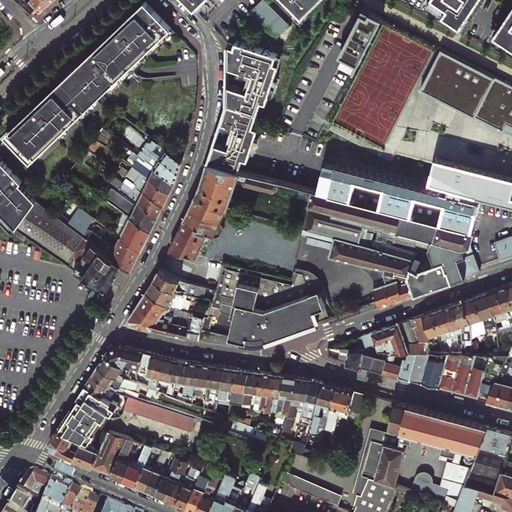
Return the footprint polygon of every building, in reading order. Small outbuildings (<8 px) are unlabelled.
[(172,27),(147,0),(5,134),(31,161),(172,27)] [(17,0),(16,1),(23,8),(31,0),(17,0)] [(30,16),(38,16),(57,0),(31,0),(23,8),(30,16)] [(268,0),(260,0),(251,10),(277,37),(291,23),(268,0)] [(288,0),(304,16),(319,0),(288,0)] [(456,16),(456,20),(464,26),(473,15),(471,12),(479,0),(425,0),(437,7),(439,5),(456,16)] [(381,16),(361,8),(339,51),(358,60),(381,16)] [(511,8),(501,26),(498,24),(492,33),(502,40),(503,38),(511,43),(511,8)] [(229,103),(212,158),(241,167),(244,158),(250,160),(253,151),(258,152),(264,133),(259,131),(262,122),(257,120),(263,99),(268,101),(271,92),(275,94),(281,74),(278,73),(284,54),(236,39),(235,44),(229,42),(229,103)] [(511,84),(442,48),(422,86),(501,130),(511,132),(511,174),(436,153),(430,178),(449,184),(448,191),(338,163),(322,175),(318,189),(466,227),(475,200),(462,196),(466,189),(511,201),(511,84)] [(180,170),(183,159),(154,138),(153,141),(149,141),(141,134),(126,124),(126,125),(144,138),(140,143),(145,146),(180,170)] [(177,180),(180,170),(145,146),(140,143),(144,138),(126,125),(124,128),(121,132),(143,149),(139,154),(140,154),(177,180)] [(101,142),(107,146),(114,136),(103,128),(95,138),(101,142)] [(153,141),(154,138),(143,131),(141,134),(149,141),(153,141)] [(101,142),(95,138),(87,148),(92,152),(93,152),(101,142)] [(92,152),(87,148),(79,160),(84,163),(92,152)] [(171,192),(177,180),(140,154),(137,159),(133,165),(143,172),(171,192)] [(225,206),(226,207),(238,173),(243,175),(243,177),(245,180),(271,188),(276,185),(278,178),(254,172),(241,167),(212,158),(201,185),(197,193),(222,206),(225,206)] [(0,214),(3,212),(17,226),(19,228),(31,210),(37,201),(21,182),(23,181),(4,160),(0,163),(0,214)] [(135,182),(165,203),(171,192),(143,172),(135,182)] [(159,214),(165,203),(135,182),(127,176),(123,183),(121,181),(118,186),(133,196),(159,214)] [(311,187),(299,184),(296,195),(308,199),(311,187)] [(311,187),(308,199),(301,227),(332,235),(331,238),(331,237),(332,237),(333,236),(357,242),(362,218),(373,221),(399,227),(399,230),(436,240),(437,240),(437,241),(444,243),(445,240),(465,246),(469,243),(474,231),(475,229),(466,227),(390,207),(318,189),(311,187)] [(151,230),(159,214),(133,196),(128,202),(114,192),(108,200),(124,211),(131,216),(151,230)] [(171,249),(196,255),(206,233),(215,236),(219,234),(221,227),(219,223),(217,223),(225,206),(222,206),(197,193),(171,249)] [(94,242),(78,231),(69,224),(62,219),(37,201),(31,210),(19,228),(17,229),(70,264),(76,255),(82,259),(94,242)] [(115,231),(121,236),(131,216),(124,211),(115,231)] [(71,221),(64,216),(62,219),(69,224),(71,221)] [(121,236),(141,250),(151,230),(131,216),(121,236)] [(122,263),(131,270),(141,250),(121,236),(116,247),(90,229),(75,217),(71,221),(69,224),(78,231),(94,242),(122,263)] [(362,218),(357,242),(360,243),(363,231),(370,233),(373,221),(362,218)] [(332,235),(301,227),(300,231),(331,239),(331,238),(332,235)] [(511,229),(487,238),(484,250),(487,259),(464,266),(466,275),(490,267),(489,264),(499,261),(508,258),(511,256),(511,229)] [(360,243),(367,245),(370,233),(363,231),(360,243)] [(26,236),(20,232),(17,236),(24,240),(26,236)] [(370,266),(373,267),(379,248),(376,247),(367,245),(360,243),(357,242),(333,236),(332,237),(331,237),(331,238),(331,239),(327,255),(335,257),(361,264),(362,264),(362,262),(366,260),(370,266)] [(378,240),(376,247),(379,248),(387,251),(412,258),(413,258),(414,259),(415,260),(415,261),(415,262),(415,263),(419,251),(378,240)] [(70,264),(106,288),(122,263),(94,242),(82,259),(76,255),(70,264)] [(382,269),(387,251),(379,248),(373,267),(382,269)] [(420,270),(413,267),(415,263),(415,262),(415,261),(415,260),(414,259),(413,258),(412,258),(387,251),(382,269),(396,272),(399,273),(402,282),(400,282),(405,297),(453,280),(449,269),(448,269),(445,260),(421,268),(420,270)] [(418,257),(413,267),(420,270),(421,268),(445,260),(443,255),(422,263),(424,259),(418,257)] [(186,281),(192,270),(167,256),(161,268),(186,281)] [(361,266),(362,266),(361,264),(335,257),(334,260),(338,261),(346,261),(349,261),(353,262),(356,264),(359,265),(361,266)] [(210,259),(204,286),(207,287),(217,290),(219,281),(222,262),(210,259)] [(219,281),(217,290),(213,305),(222,307),(223,302),(238,306),(240,306),(233,336),(249,338),(249,337),(254,337),(257,338),(261,337),(263,337),(266,336),(277,332),(269,310),(278,275),(222,262),(219,281)] [(294,264),(294,268),(305,271),(309,283),(321,285),(322,281),(321,279),(319,277),(317,274),(315,272),(313,271),(311,270),(308,268),(306,267),(301,266),(294,264)] [(373,267),(370,266),(362,264),(361,264),(362,266),(363,267),(365,268),(367,270),(369,272),(370,274),(372,276),(373,279),(374,282),(376,286),(385,283),(381,271),(382,269),(373,267)] [(186,281),(161,268),(156,278),(185,293),(187,294),(203,298),(207,287),(204,286),(186,281)] [(289,278),(309,283),(305,271),(294,268),(291,268),(288,277),(289,278)] [(381,305),(393,301),(382,269),(381,271),(385,283),(376,286),(375,286),(378,297),(381,305)] [(382,269),(393,301),(405,297),(400,282),(396,272),(382,269)] [(277,332),(278,335),(297,328),(291,312),(289,278),(288,277),(278,275),(269,310),(277,332)] [(185,293),(156,278),(147,291),(169,302),(173,304),(176,306),(181,308),(187,294),(185,293)] [(291,312),(297,328),(331,316),(327,304),(331,303),(327,292),(311,298),(310,293),(312,292),(309,283),(289,278),(291,312)] [(311,298),(327,292),(325,286),(321,285),(309,283),(312,292),(310,293),(311,298)] [(509,317),(511,315),(511,292),(509,283),(498,287),(509,317)] [(498,287),(487,291),(495,312),(497,328),(511,323),(510,322),(509,317),(498,287)] [(160,316),(164,315),(169,302),(147,291),(128,319),(131,323),(151,328),(160,316)] [(484,316),(485,333),(486,337),(498,335),(497,331),(497,328),(495,312),(487,291),(476,294),(484,316)] [(473,335),(485,333),(484,316),(476,294),(465,298),(472,320),(473,335)] [(465,298),(455,302),(462,323),(463,342),(463,353),(473,353),(473,335),(472,320),(465,298)] [(169,302),(164,315),(168,314),(173,304),(169,302)] [(236,315),(238,306),(223,302),(222,307),(223,309),(224,310),(225,312),(227,312),(230,313),(236,315)] [(452,326),(453,341),(459,340),(459,342),(463,342),(462,323),(455,302),(444,305),(452,326)] [(158,330),(170,333),(173,320),(176,306),(173,304),(168,314),(164,315),(158,330)] [(434,309),(442,330),(440,352),(449,352),(449,342),(453,342),(453,341),(452,326),(444,305),(434,309)] [(236,315),(231,335),(233,336),(240,306),(238,306),(236,315)] [(424,312),(432,334),(442,330),(434,309),(424,312)] [(201,331),(205,316),(196,312),(194,318),(191,317),(190,324),(187,337),(199,339),(201,331)] [(407,351),(417,351),(435,352),(430,339),(433,338),(432,334),(424,312),(390,324),(399,351),(407,351)] [(160,316),(151,328),(158,330),(164,315),(160,316)] [(170,333),(187,337),(190,324),(173,320),(170,333)] [(379,350),(389,350),(397,350),(399,351),(390,324),(362,334),(363,336),(368,349),(379,350)] [(367,350),(363,336),(338,344),(342,348),(367,350)] [(109,349),(107,353),(125,365),(132,367),(137,369),(140,370),(149,373),(154,352),(121,344),(109,349)] [(339,359),(347,361),(351,349),(342,348),(339,359)] [(362,368),(363,365),(367,349),(351,349),(347,361),(347,363),(362,368)] [(367,349),(363,365),(372,368),(374,361),(379,350),(368,349),(367,349)] [(374,361),(372,368),(383,371),(389,350),(379,350),(374,361)] [(400,375),(403,365),(394,363),(397,350),(389,350),(383,371),(383,373),(399,378),(400,375)] [(407,351),(403,365),(400,375),(410,378),(417,351),(407,351)] [(440,352),(435,352),(417,351),(410,378),(440,386),(450,352),(449,352),(440,352)] [(160,390),(160,387),(153,384),(155,374),(161,376),(165,355),(154,352),(149,373),(147,378),(151,380),(149,386),(154,388),(160,390)] [(440,386),(488,399),(504,364),(509,353),(473,353),(463,353),(450,352),(440,386)] [(107,353),(100,363),(114,373),(127,378),(132,367),(125,365),(107,353)] [(165,355),(161,376),(164,377),(163,382),(170,384),(177,358),(165,355)] [(511,357),(509,366),(498,402),(507,405),(511,387),(511,357)] [(169,388),(168,393),(181,398),(181,395),(183,388),(178,387),(180,380),(184,381),(189,360),(184,359),(177,358),(170,384),(169,388)] [(181,398),(193,402),(195,390),(201,362),(189,360),(184,381),(189,382),(186,396),(181,395),(181,398)] [(207,391),(213,363),(201,362),(195,390),(202,392),(203,391),(207,391)] [(100,363),(93,373),(110,384),(112,382),(118,386),(120,383),(128,386),(130,382),(131,380),(127,378),(114,373),(100,363)] [(207,391),(204,407),(216,411),(219,398),(226,365),(213,363),(207,391)] [(504,364),(488,399),(498,402),(509,366),(504,364)] [(226,365),(219,398),(232,400),(239,367),(226,365)] [(239,367),(232,400),(231,405),(230,416),(236,419),(241,420),(244,402),(250,369),(239,367)] [(244,402),(256,404),(262,370),(250,369),(244,402)] [(262,370),(256,404),(266,406),(274,372),(262,370)] [(277,408),(285,374),(274,372),(266,406),(266,408),(269,409),(270,407),(277,408)] [(110,384),(93,373),(87,383),(112,399),(116,391),(122,395),(125,396),(128,386),(120,383),(118,386),(112,382),(110,384)] [(285,374),(277,408),(276,410),(288,413),(284,427),(292,430),(298,412),(303,413),(314,378),(285,374)] [(314,378),(303,413),(300,423),(312,427),(325,381),(314,378)] [(311,430),(318,432),(324,414),(329,416),(338,385),(325,381),(312,427),(311,430)] [(112,399),(87,383),(58,427),(77,436),(83,439),(83,437),(87,439),(87,441),(101,448),(109,429),(114,421),(118,414),(115,412),(124,399),(136,403),(137,399),(125,396),(122,395),(116,391),(112,399)] [(338,385),(329,416),(335,417),(330,435),(341,439),(354,389),(338,385)] [(128,386),(125,396),(137,399),(140,391),(128,386)] [(354,389),(341,439),(354,442),(368,393),(354,389)] [(489,425),(397,401),(389,432),(371,427),(354,493),(358,494),(355,506),(357,506),(354,511),(387,511),(399,486),(396,485),(406,450),(405,450),(408,438),(413,439),(415,435),(443,443),(440,455),(455,459),(458,447),(478,452),(479,450),(489,425)] [(318,432),(324,434),(329,416),(324,414),(318,432)] [(335,417),(329,416),(324,434),(330,435),(335,417)] [(236,419),(232,429),(267,440),(271,432),(261,428),(252,425),(241,420),(236,419)] [(128,436),(141,440),(144,432),(114,421),(109,429),(128,436)] [(262,423),(261,428),(271,432),(272,427),(262,423)] [(479,450),(478,452),(474,463),(467,480),(466,483),(496,492),(502,470),(503,470),(507,457),(491,453),(493,447),(508,452),(511,438),(511,431),(501,429),(493,427),(489,425),(479,450)] [(52,448),(75,458),(81,443),(75,441),(77,436),(58,427),(49,441),(52,448)] [(93,465),(112,474),(128,436),(109,429),(101,448),(93,465)] [(112,474),(124,479),(133,459),(137,450),(132,448),(135,441),(139,443),(140,440),(128,436),(112,474)] [(75,458),(93,465),(101,448),(87,441),(83,439),(81,443),(75,458)] [(307,444),(294,440),(292,449),(295,449),(305,452),(307,444)] [(124,479),(137,484),(148,457),(151,452),(154,445),(147,442),(139,461),(133,459),(124,479)] [(137,484),(146,488),(163,448),(157,446),(154,453),(152,458),(148,457),(137,484)] [(146,488),(157,493),(168,465),(165,463),(167,459),(170,451),(163,448),(146,488)] [(449,491),(447,495),(459,500),(465,485),(466,483),(467,480),(458,476),(464,460),(474,463),(478,452),(466,449),(449,491)] [(157,493),(167,497),(184,455),(178,453),(172,467),(168,465),(157,493)] [(167,497),(177,501),(189,473),(185,472),(191,458),(184,455),(167,497)] [(177,501),(188,506),(202,473),(202,471),(192,467),(189,473),(177,501)] [(197,510),(201,511),(210,511),(223,482),(219,480),(224,469),(217,467),(212,477),(197,510)] [(343,495),(286,470),(281,480),(338,505),(343,495)] [(511,472),(503,470),(502,470),(496,492),(511,496),(511,472)] [(210,511),(234,511),(248,480),(245,480),(243,480),(241,481),(239,482),(238,484),(235,483),(239,475),(228,471),(223,482),(210,511)] [(234,511),(247,511),(262,480),(263,477),(251,472),(248,480),(234,511)] [(188,506),(197,510),(212,477),(202,473),(188,506)] [(447,495),(449,491),(432,484),(431,478),(427,473),(420,473),(417,475),(415,478),(411,490),(445,502),(447,495)] [(28,476),(17,492),(31,498),(39,501),(42,494),(46,495),(52,481),(35,474),(28,476)] [(247,511),(267,511),(271,504),(262,500),(269,483),(262,480),(247,511)] [(62,511),(72,490),(52,481),(46,495),(43,503),(38,511),(62,511)] [(471,511),(476,497),(502,505),(501,510),(508,511),(511,511),(511,496),(496,492),(466,483),(465,485),(459,500),(457,506),(454,511),(471,511)] [(73,511),(81,494),(72,490),(62,511),(73,511)] [(17,492),(9,504),(22,511),(26,507),(31,498),(17,492)] [(84,511),(91,498),(81,494),(73,511),(84,511)] [(445,502),(457,506),(459,500),(447,495),(445,502)] [(94,511),(100,501),(91,498),(84,511),(94,511)] [(123,511),(100,501),(94,511),(123,511)]
